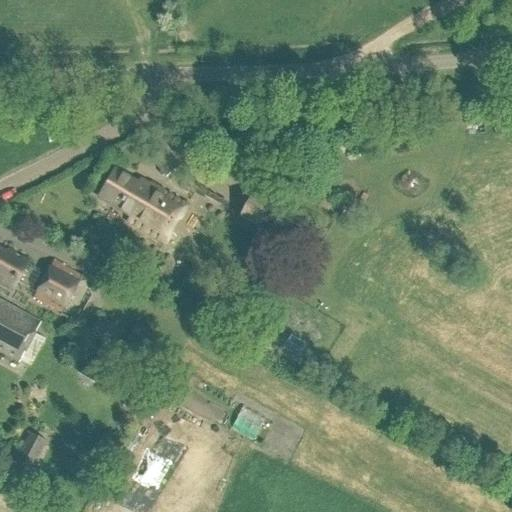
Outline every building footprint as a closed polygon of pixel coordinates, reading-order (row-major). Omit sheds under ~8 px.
[(411,134),(400,135),(401,149),(402,151),(413,150),(413,148),(411,134)] [(149,160),(166,179),(177,169),(160,151),(149,160)] [(114,170),(98,198),(131,217),(128,223),(166,244),(187,206),(151,186),(149,190),(114,170)] [(313,181),(309,187),(303,199),(329,212),(335,201),(338,194),(313,181)] [(260,228),(271,208),(251,197),(239,217),(260,228)] [(65,217),(131,250),(140,233),(74,200),(65,217)] [(225,246),(234,233),(217,222),(208,234),(225,246)] [(273,222),(266,232),(274,237),(281,227),(273,222)] [(348,245),(334,236),(328,246),(342,254),(348,245)] [(300,238),(292,250),(299,255),(307,243),(300,238)] [(0,283),(12,290),(26,265),(27,263),(0,248),(0,241),(0,242),(0,241),(0,283)] [(31,303),(60,318),(81,277),(53,262),(31,303)] [(0,352),(20,363),(41,325),(0,301),(0,352)] [(107,343),(116,348),(126,331),(101,317),(88,338),(104,348),(107,343)] [(137,329),(126,345),(144,357),(155,341),(137,329)] [(96,384),(112,356),(92,345),(76,374),(96,384)] [(22,485),(33,467),(47,442),(30,433),(16,458),(6,475),(22,485)]
